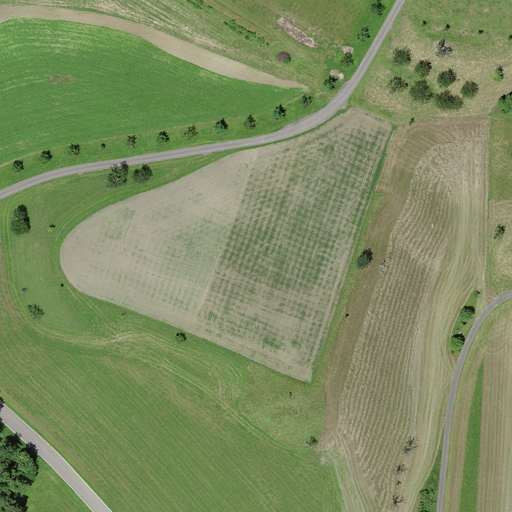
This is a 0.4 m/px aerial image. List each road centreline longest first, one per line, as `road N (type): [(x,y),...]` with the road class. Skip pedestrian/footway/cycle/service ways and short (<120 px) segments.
road 1 (unclassified): [(0,196),(73,172),(305,129),(342,98),(404,0)]
road 2 (unclassified): [(438,511),(465,349),(476,323),(511,294)]
road 3 (tertiary): [(0,408),(104,511)]
